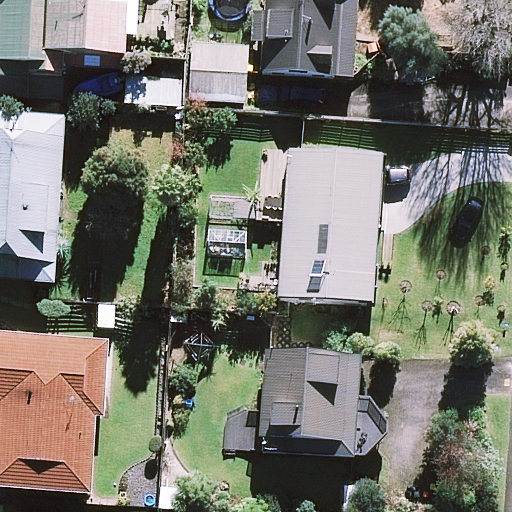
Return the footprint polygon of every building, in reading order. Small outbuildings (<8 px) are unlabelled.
[(68,47),(127,48),(127,30),(140,30),(140,0),(0,0),(0,68),(67,71),(68,47)] [(354,78),(357,0),(270,0),(268,74),(354,78)] [(245,101),(248,48),(188,45),(185,97),(245,101)] [(69,109),(0,104),(0,271),(57,275),(69,109)] [(381,146),(294,140),(284,288),(371,294),(381,146)] [(225,448),(362,455),(387,439),(388,424),(363,405),(367,341),(269,335),(270,319),(241,318),(240,341),(268,343),(264,417),(227,415),(225,448)] [(0,481),(90,488),(96,414),(108,414),(114,336),(0,327),(0,481)]
